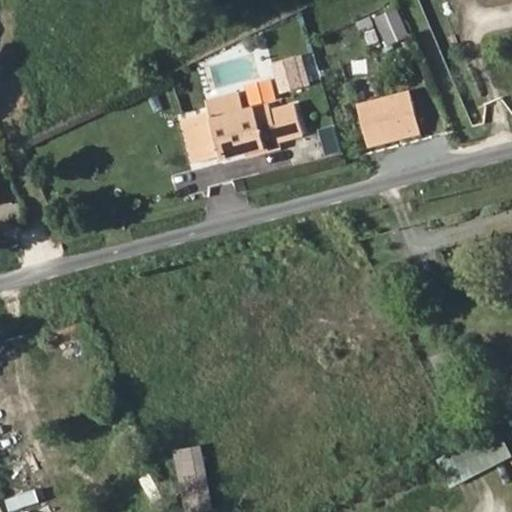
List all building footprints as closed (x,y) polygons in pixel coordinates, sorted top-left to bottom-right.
[(387,47),(411,37),(399,7),(374,17),(387,47)] [(275,86),(278,99),(305,91),(298,64),(276,71),(280,85),(275,86)] [(271,72),(275,86),(280,85),(276,71),(271,72)] [(410,93),(357,109),(369,148),(422,132),(410,93)] [(190,167),(217,160),(274,145),(265,112),(209,127),(207,127),(205,118),(179,125),(190,167)] [(451,486),(511,459),(511,453),(503,432),(440,461),(451,486)] [(202,443),(173,450),(186,511),(203,511),(216,509),(202,443)] [(151,474),(139,480),(153,505),(164,498),(151,474)]
